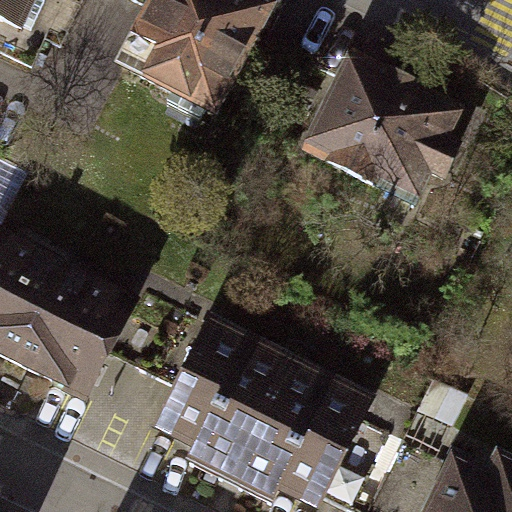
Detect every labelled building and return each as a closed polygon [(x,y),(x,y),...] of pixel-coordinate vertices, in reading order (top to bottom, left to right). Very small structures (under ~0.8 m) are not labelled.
[(0,0),(0,52),(31,67),(44,39),(60,46),(82,0),(0,0)] [(268,11),(246,0),(157,0),(122,68),(215,115),(268,11)] [(459,112),(354,57),(305,152),(410,206),(428,171),(441,178),(455,152),(442,145),(459,112)] [(133,297),(0,231),(0,355),(29,370),(83,397),(133,297)] [(373,395),(212,316),(157,426),(319,505),(373,395)] [(369,417),(340,492),(367,503),(396,428),(369,417)] [(511,511),(511,471),(462,447),(428,511),(511,511)]
